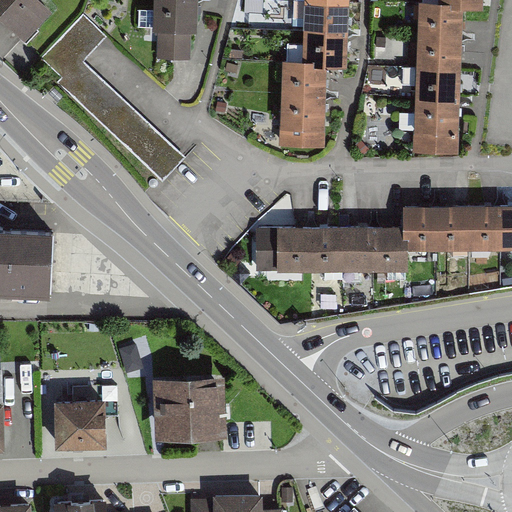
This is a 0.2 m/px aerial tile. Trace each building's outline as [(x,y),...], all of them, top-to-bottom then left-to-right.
[(54,6),(47,0),(0,0),(0,11),(27,36),(54,6)] [(192,28),(198,28),(198,0),(155,0),(154,26),(159,26),(192,28)] [(305,0),(305,23),(305,29),(349,30),(349,25),(350,1),(349,0),(305,0)] [(419,0),(418,35),(463,36),(464,4),(464,1),(439,0),(419,0)] [(108,35),(84,13),(41,59),(62,78),(58,82),(163,181),(188,155),(85,59),(108,35)] [(192,28),(159,26),(158,56),(191,57),(192,28)] [(328,62),(348,63),(349,30),(305,29),(304,56),(304,59),(328,60),(328,62)] [(417,73),(461,75),(463,36),(418,35),(417,73)] [(283,56),(282,99),(327,101),(328,62),(328,60),(304,59),(304,56),(283,56)] [(417,73),(416,111),(460,113),(461,75),(417,73)] [(281,143),(325,144),(327,101),(282,99),(281,143)] [(414,149),(459,151),(460,113),(416,111),(414,149)] [(503,245),(511,244),(511,200),(502,201),(503,245)] [(409,246),(437,245),(437,201),(404,201),(404,221),(406,221),(406,246),(409,246)] [(437,245),(470,245),(470,201),(437,201),(437,245)] [(503,245),(502,201),(470,201),(470,245),(503,245)] [(311,267),(343,267),(343,221),(310,222),(311,267)] [(376,266),(376,221),(343,221),(343,267),(376,266)] [(376,266),(409,266),(409,246),(406,246),(406,221),(404,221),(376,221),(376,266)] [(311,267),(310,222),(278,222),(278,224),(278,267),(311,267)] [(278,267),(278,224),(257,225),(258,267),(278,267)] [(55,233),(0,230),(0,296),(52,299),(55,233)] [(227,377),(157,380),(159,438),(229,435),(227,377)] [(110,399),(57,402),(60,453),(112,450),(110,399)] [(7,404),(0,404),(0,452),(9,452),(7,404)] [(214,496),(191,497),(191,511),(283,511),(284,505),(264,505),(263,489),(214,490),(214,496)] [(33,511),(32,497),(0,499),(0,511),(33,511)] [(109,511),(109,502),(61,502),(60,511),(109,511)]
